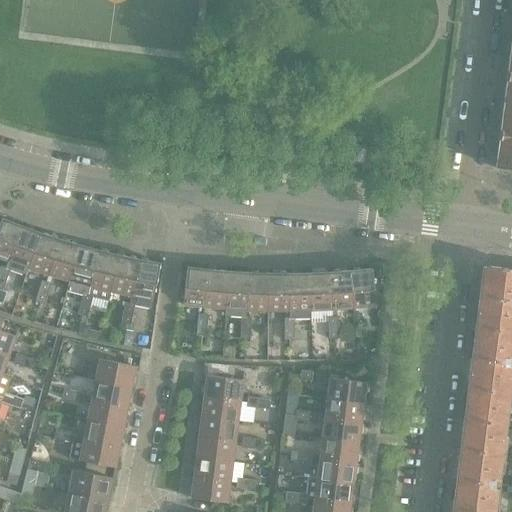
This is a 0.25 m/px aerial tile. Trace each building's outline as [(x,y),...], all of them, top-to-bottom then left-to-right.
[(511,108),(504,107),(496,169),(511,171),(511,108)] [(364,150),(354,149),(352,162),(363,163),(364,150)] [(0,223),(0,258),(8,262),(21,227),(2,220),(0,223)] [(21,227),(8,262),(6,269),(10,271),(22,276),(27,274),(28,269),(40,234),(21,227)] [(60,240),(40,234),(28,269),(49,276),(60,240)] [(69,282),(79,246),(60,240),(49,276),(69,282)] [(88,295),(99,251),(79,246),(69,282),(66,292),(82,296),(83,293),(88,295)] [(119,256),(99,251),(88,295),(93,296),(92,298),(108,302),(111,293),(119,256)] [(131,297),(139,260),(119,256),(111,293),(131,297)] [(153,301),(159,264),(139,260),(131,297),(130,304),(135,305),(136,298),(153,301)] [(511,270),(483,266),(480,297),(511,300),(511,270)] [(1,267),(0,269),(0,278),(6,281),(10,271),(6,269),(1,267)] [(183,305),(204,308),(208,271),(187,268),(183,305)] [(371,270),(350,272),(353,309),(375,307),(371,270)] [(228,272),(208,271),(204,308),(225,310),(228,272)] [(248,274),(228,272),(225,310),(225,317),(241,318),(246,318),(247,311),(248,274)] [(353,309),(350,272),(330,273),(332,310),(332,318),(337,317),(337,310),(353,309)] [(332,310),(330,273),(309,274),(310,312),(327,311),(327,318),(332,318),(332,310)] [(269,274),(248,274),(247,311),(268,312),(269,274)] [(289,275),(269,274),(268,312),(289,312),(289,275)] [(309,274),(289,275),(289,312),(289,319),(294,319),(294,320),(311,320),(310,312),(309,274)] [(42,281),(38,292),(48,295),(51,284),(42,281)] [(48,295),(38,292),(35,302),(45,305),(48,295)] [(90,306),(92,298),(93,296),(88,295),(83,293),(82,296),(80,304),(90,306)] [(511,300),(480,297),(472,358),(511,362),(511,300)] [(133,316),(135,305),(130,304),(125,303),(123,314),(133,316)] [(90,306),(80,304),(78,315),(87,317),(90,306)] [(133,316),(123,314),(121,325),(131,327),(133,316)] [(198,314),(197,325),(207,326),(208,315),(198,314)] [(327,318),(328,329),(338,328),(337,317),(332,318),(327,318)] [(251,318),(246,318),(241,318),(241,329),(251,329),(251,318)] [(294,319),(289,319),(284,319),(284,330),(294,330),(294,320),(294,319)] [(207,326),(197,325),(196,336),(206,337),(207,326)] [(355,327),(356,338),(366,337),(365,326),(355,327)] [(338,328),(328,329),(329,340),(339,339),(338,328)] [(251,329),(241,329),(240,340),(250,340),(251,329)] [(294,330),(284,330),(284,341),(294,341),(294,330)] [(0,331),(0,353),(8,357),(15,337),(0,331)] [(131,388),(135,367),(138,355),(121,352),(119,364),(99,360),(95,381),(131,388)] [(0,353),(0,375),(1,376),(8,357),(0,353)] [(13,364),(23,368),(27,358),(17,354),(13,364)] [(27,358),(23,368),(34,371),(37,362),(27,358)] [(511,362),(472,358),(464,418),(506,424),(508,410),(510,411),(511,396),(511,362)] [(312,372),(301,371),(300,381),(311,382),(312,372)] [(0,375),(0,397),(22,405),(24,400),(5,393),(10,379),(1,376),(0,375)] [(206,376),(204,397),(240,402),(243,381),(206,376)] [(330,379),(327,400),(363,404),(366,383),(330,379)] [(131,388),(95,381),(91,401),(127,408),(131,388)] [(74,392),(64,390),(62,400),(72,402),(74,392)] [(85,394),(74,392),(72,402),(83,404),(85,394)] [(0,397),(0,406),(1,403),(20,410),(22,405),(0,397)] [(240,402),(204,397),(201,417),(237,422),(240,402)] [(24,400),(22,405),(32,408),(34,402),(24,398),(24,400)] [(246,408),(257,409),(258,399),(248,398),(246,408)] [(269,401),(258,399),(257,409),(268,410),(269,401)] [(363,404),(327,400),(324,420),(361,424),(363,404)] [(127,408),(91,401),(87,421),(123,428),(127,408)] [(306,422),(307,413),(296,411),(285,409),(285,415),(295,416),(295,421),(306,422)] [(318,414),(307,413),(306,422),(316,424),(318,414)] [(237,422),(201,417),(199,438),(235,442),(237,422)] [(506,424),(464,418),(456,479),(499,485),(500,471),(502,471),(507,437),(505,436),(506,424)] [(361,424),(324,420),(322,440),(358,445),(361,424)] [(123,428),(87,421),(83,441),(119,448),(123,428)] [(66,432),(56,430),(54,440),(64,442),(66,432)] [(119,448),(83,441),(76,439),(77,434),(66,432),(64,442),(72,444),(69,459),(115,469),(119,448)] [(235,442),(199,438),(196,458),(232,463),(235,442)] [(241,448),(252,450),(253,440),(242,438),(241,448)] [(264,441),(253,440),(252,450),(263,451),(264,441)] [(358,445),(322,440),(319,460),(355,465),(358,445)] [(16,448),(12,461),(23,464),(26,451),(16,448)] [(290,462),(301,463),(302,453),(291,452),(290,462)] [(302,453),(301,463),(311,465),(313,455),(302,453)] [(232,463),(196,458),(193,478),(230,483),(232,463)] [(355,465),(319,460),(317,481),(353,485),(355,465)] [(23,464),(12,461),(9,474),(19,477),(23,464)] [(38,473),(27,470),(24,483),(34,486),(38,473)] [(73,471),(68,493),(108,501),(113,479),(73,471)] [(230,483),(193,478),(191,499),(227,504),(230,483)] [(236,489),(247,490),(248,480),(237,479),(236,489)] [(353,485),(317,481),(308,479),(306,495),(308,495),(307,500),(314,501),(350,505),(353,485)] [(499,485),(456,479),(452,511),(497,511),(499,497),(497,497),(499,485)] [(248,480),(247,490),(258,491),(259,481),(248,480)] [(34,486),(24,483),(21,494),(20,497),(31,500),(34,486)] [(8,490),(0,487),(0,495),(5,498),(8,490)] [(8,490),(5,498),(18,502),(20,497),(21,494),(8,490)] [(284,502),(295,504),(297,494),(286,492),(284,502)] [(106,511),(108,501),(68,493),(64,511),(106,511)] [(308,495),(306,495),(297,494),(295,504),(306,505),(307,500),(308,495)] [(349,511),(350,505),(314,501),(312,511),(349,511)]
